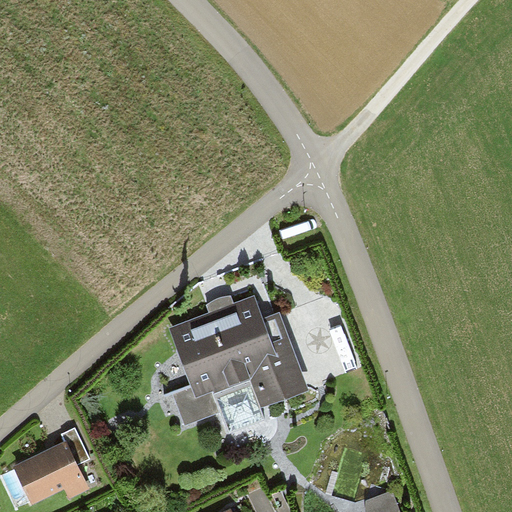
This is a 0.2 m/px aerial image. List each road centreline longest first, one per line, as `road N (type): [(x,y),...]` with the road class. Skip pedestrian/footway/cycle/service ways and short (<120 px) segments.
road 1 (residential): [(313,166),(0,430)]
road 2 (tertiary): [(313,166),(443,511)]
road 3 (track): [(467,0),(313,166)]
road 4 (tertiary): [(183,0),(245,66),(313,166)]
